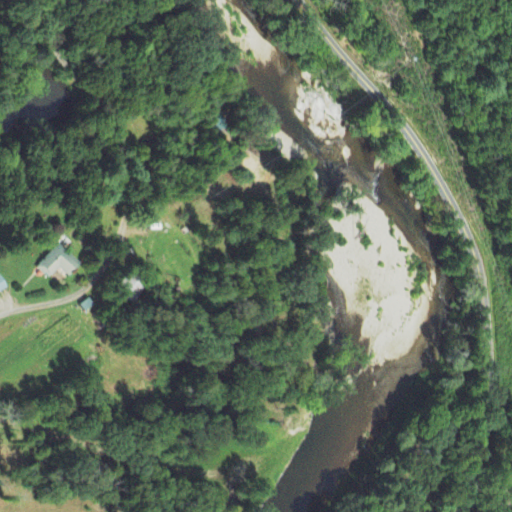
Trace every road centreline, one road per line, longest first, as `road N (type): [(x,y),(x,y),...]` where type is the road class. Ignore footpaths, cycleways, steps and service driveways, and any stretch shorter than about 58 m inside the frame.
road 1 (residential): [(466,511),(481,478),(495,397),(485,272),(419,138),(300,0)]
road 2 (residential): [(0,314),(86,293),(120,240),(137,178),(110,121),(30,0)]
